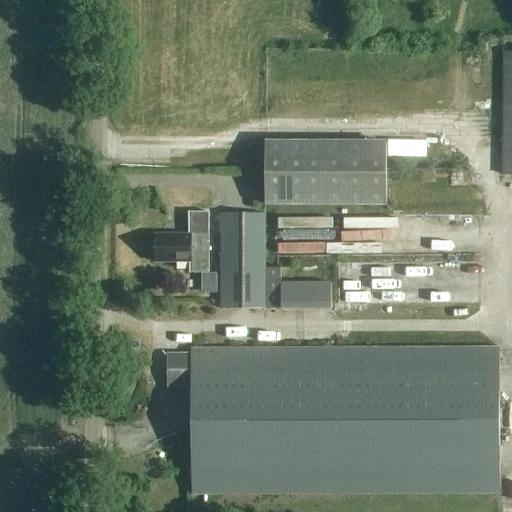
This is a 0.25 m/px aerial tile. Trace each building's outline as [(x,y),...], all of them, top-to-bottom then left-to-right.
[(511,175),(511,52),(503,52),(502,175),(511,175)] [(266,206),(386,207),(387,142),(266,141),(266,206)] [(266,310),(267,215),(222,215),(221,309),(266,310)] [(211,276),(211,238),(193,238),(193,237),(157,237),(157,265),(191,265),(191,276),(211,276)] [(332,311),(332,283),(282,282),(282,310),(332,311)] [(501,497),(501,350),(191,350),(192,356),(168,356),(168,388),(192,388),(192,497),(501,497)]
